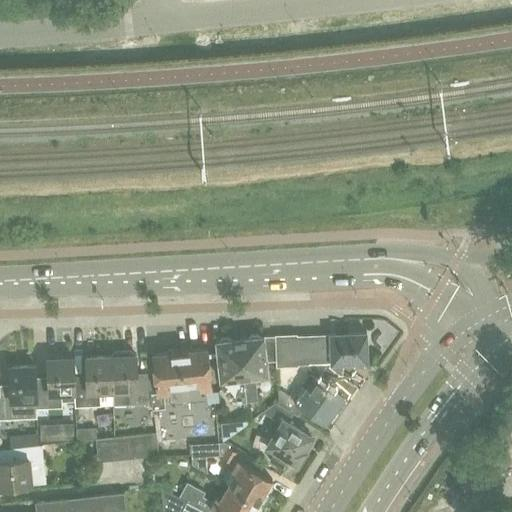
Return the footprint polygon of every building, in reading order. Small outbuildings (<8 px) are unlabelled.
[(296,335),(296,356),(297,363),(330,361),(330,362),(367,360),(365,330),(329,332),(329,334),(296,335)] [(257,400),(256,385),(255,380),(267,379),(266,376),(267,376),(266,361),(275,360),(276,335),(275,335),(263,336),(263,335),(260,335),(258,333),(250,334),(249,337),(239,338),(246,401),(257,400)] [(296,334),(276,335),(275,360),(276,366),(295,366),(295,363),(297,363),(296,356),(296,335),(296,334)] [(236,402),(246,401),(239,338),(230,339),(228,337),(221,337),(220,340),(215,340),(220,382),(221,381),(221,389),(226,395),(235,395),(236,402)] [(150,371),(150,378),(151,392),(155,391),(156,393),(167,392),(167,387),(198,384),(198,390),(210,388),(206,347),(192,349),(191,347),(184,348),(183,350),(175,351),(174,349),(167,349),(166,352),(151,353),(153,367),(149,367),(150,371)] [(110,355),(112,391),(112,405),(151,404),(151,392),(150,378),(135,379),(134,354),(129,350),(115,351),(110,355)] [(73,381),(73,393),(74,407),(100,406),(99,392),(112,391),(110,355),(85,356),(86,380),(73,381)] [(61,394),(73,393),(73,381),(72,356),(46,357),(47,381),(34,382),(34,400),(35,408),(61,407),(61,394)] [(278,388),(278,403),(293,413),(298,416),(302,410),(304,412),(306,410),(324,423),(334,409),(338,411),(345,401),(342,398),(344,396),(327,384),(337,371),(323,362),(296,399),(278,388)] [(35,408),(34,400),(34,382),(33,364),(8,365),(9,394),(0,394),(0,418),(22,418),(35,417),(35,408)] [(204,402),(220,401),(219,391),(204,392),(204,402)] [(263,411),(274,418),(267,429),(274,434),(267,445),(276,451),(270,460),(284,469),(290,459),(298,464),(299,462),(301,463),(306,454),(304,453),(306,450),(304,449),(311,436),(288,422),(293,413),(278,403),(277,403),(263,411)] [(40,423),(40,440),(74,439),(73,422),(40,423)] [(96,426),(76,427),(76,440),(97,437),(96,426)] [(143,435),(145,458),(157,456),(155,433),(143,435)] [(133,459),(145,458),(143,435),(131,436),(133,459)] [(133,459),(131,436),(119,437),(121,460),(133,459)] [(109,461),(121,460),(119,437),(106,438),(109,461)] [(109,461),(106,438),(94,439),(97,463),(109,461)] [(0,487),(30,485),(45,484),(45,483),(43,483),(42,470),(43,470),(41,444),(15,446),(17,460),(0,461),(0,487)] [(235,471),(227,485),(258,502),(259,500),(262,500),(266,494),(265,490),(272,479),(233,457),(236,452),(228,447),(225,451),(222,457),(233,464),(231,469),(235,471)] [(215,496),(212,501),(201,495),(204,490),(186,480),(177,495),(186,500),(207,511),(210,506),(219,511),(255,511),(258,508),(256,505),(258,502),(227,485),(219,498),(215,496)] [(126,511),(124,491),(35,501),(35,511),(126,511)] [(165,505),(179,511),(208,511),(207,511),(186,500),(177,495),(171,492),(165,505)]
